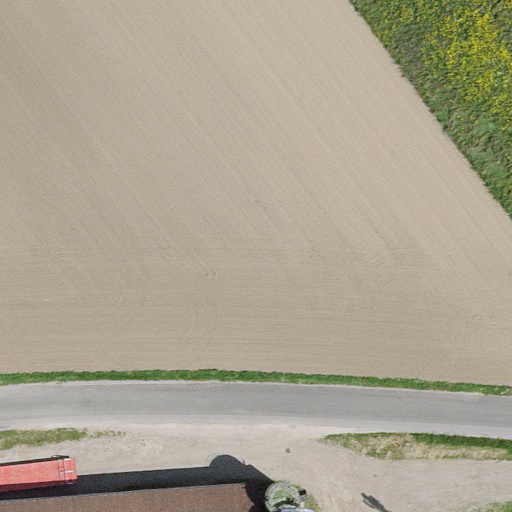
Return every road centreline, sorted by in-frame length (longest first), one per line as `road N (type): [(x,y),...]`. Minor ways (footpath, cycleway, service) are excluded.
road 1 (unclassified): [(0,409),(256,403),(511,418)]
road 2 (track): [(256,403),(305,463),(367,487),(511,484)]
